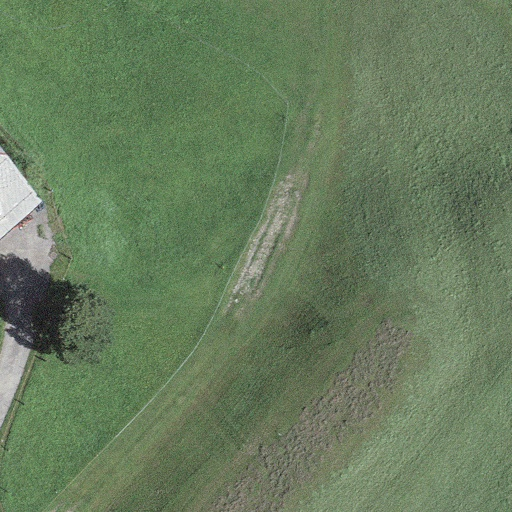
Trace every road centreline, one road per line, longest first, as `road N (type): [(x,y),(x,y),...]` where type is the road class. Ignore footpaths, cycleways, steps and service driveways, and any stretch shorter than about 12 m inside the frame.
road 1 (track): [(419,511),(511,395)]
road 2 (track): [(0,404),(27,308),(27,263)]
